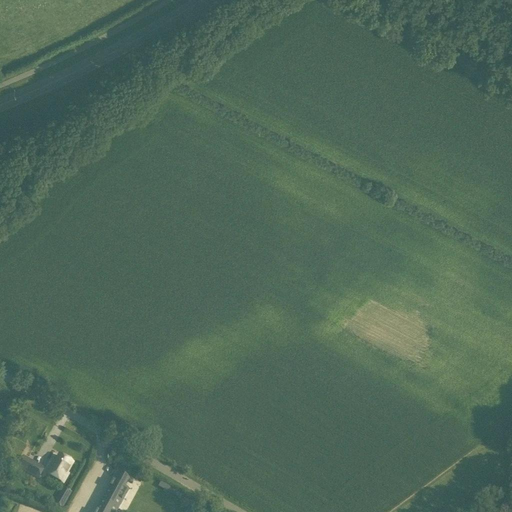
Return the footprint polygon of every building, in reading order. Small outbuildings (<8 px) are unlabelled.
[(53,467),(51,466),(46,476),(63,485),(68,476),(67,475),(73,465),(59,456),(53,467)] [(17,468),(39,481),(45,469),(23,457),(17,468)] [(101,502),(117,510),(128,492),(122,488),(127,479),(116,474),(101,502)] [(181,498),(183,493),(162,484),(160,489),(181,498)] [(72,492),(63,488),(57,505),(65,508),(72,492)] [(116,511),(117,510),(101,502),(95,511),(116,511)]
